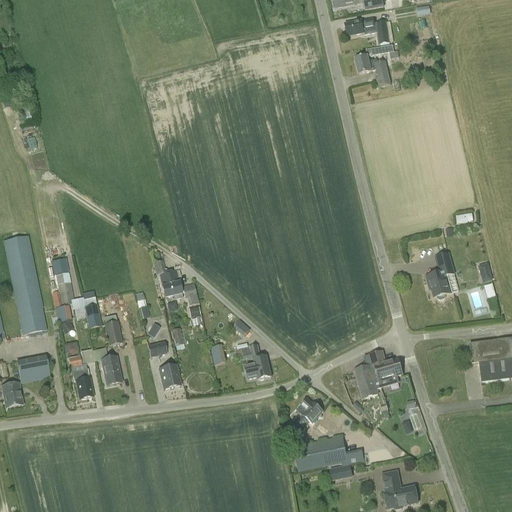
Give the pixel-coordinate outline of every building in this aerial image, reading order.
[(332,0),(335,11),(364,5),(366,11),(384,8),(381,0),(332,0)] [(417,18),(431,16),(429,7),(416,9),(417,18)] [(364,37),(376,35),(378,47),(389,45),(389,44),(394,44),(390,23),(386,24),(386,22),(374,25),(373,21),(362,23),(361,22),(345,26),(347,38),(363,35),(364,37)] [(368,62),(367,59),(389,54),(390,60),(399,59),(398,53),(394,53),(393,47),(366,51),(367,58),(354,61),(358,76),(376,72),(380,89),(390,86),(385,63),(378,65),(377,60),(368,62)] [(457,224),(473,221),(472,214),(456,217),(457,224)] [(453,230),(445,231),(446,239),(454,238),(453,230)] [(3,242),(22,337),(47,332),(28,237),(3,242)] [(444,297),(450,295),(446,278),(453,275),(447,255),(435,259),(439,274),(425,278),(428,287),(430,286),(434,300),(437,299),(437,301),(439,302),(443,301),(445,299),(444,297)] [(66,261),(51,264),(54,277),(68,274),(66,261)] [(172,299),(174,298),(175,301),(182,300),(176,272),(167,274),(166,271),(165,271),(163,262),(153,264),(156,277),(159,277),(164,300),(165,300),(166,302),(167,303),(171,303),(172,301),(172,299)] [(483,285),(492,282),(488,265),(478,268),(483,285)] [(59,293),(52,295),(58,324),(71,321),(68,308),(62,309),(62,307),(74,304),(68,274),(55,277),(59,293)] [(194,285),(182,288),(184,298),(187,298),(189,308),(199,306),(197,295),(194,285)] [(485,287),(488,299),(496,297),(492,285),(485,287)] [(82,295),(81,295),(82,300),(83,302),(95,299),(93,293),(82,295)] [(149,319),(145,301),(137,303),(138,310),(140,309),(143,320),(149,319)] [(76,322),(86,320),(84,309),(83,310),(82,303),(75,304),(77,311),(74,312),(76,322)] [(169,313),(177,311),(176,303),(167,304),(169,313)] [(97,307),(84,309),(86,320),(88,331),(101,328),(97,307)] [(199,308),(192,309),(194,318),(200,317),(199,308)] [(122,345),(117,323),(103,326),(108,348),(122,345)] [(180,330),(172,332),(176,347),(183,346),(180,330)] [(511,339),(469,345),(472,366),(479,365),(481,385),(509,381),(507,362),(511,361),(511,339)] [(266,357),(261,359),(258,346),(237,351),(235,341),(226,343),(227,352),(231,351),(231,354),(229,355),(231,363),(237,362),(237,363),(248,361),(248,362),(252,361),(252,360),(257,382),(271,379),(266,357)] [(164,344),(148,348),(150,360),(167,356),(164,344)] [(99,351),(101,363),(106,388),(122,384),(116,359),(108,361),(105,350),(99,351)] [(362,401),(378,396),(374,383),(378,382),(378,383),(387,380),(389,385),(390,386),(397,384),(398,383),(397,378),(402,376),(398,361),(385,364),(382,353),(369,357),(372,368),(370,369),(369,367),(354,371),(362,401)] [(88,380),(87,371),(84,356),(67,360),(70,370),(71,370),(74,383),(75,383),(79,402),(93,399),(89,380),(88,380)] [(46,357),(16,363),(21,385),(50,380),(46,357)] [(163,392),(180,388),(176,367),(158,371),(163,392)] [(6,410),(23,407),(18,386),(1,389),(6,410)] [(308,423),(312,426),(322,413),(313,405),(312,405),(307,400),(296,412),(302,417),(293,428),(301,435),(305,430),(303,428),(308,423)] [(414,402),(406,403),(407,411),(415,410),(414,402)] [(356,403),(352,407),(357,412),(360,415),(363,412),(360,409),(361,408),(356,403)] [(388,412),(381,414),(383,420),(390,418),(388,412)] [(341,466),(342,469),(364,464),(362,451),(346,455),(342,438),(305,446),(304,441),(291,443),(298,475),(341,466)] [(330,472),(332,483),(353,479),(350,467),(330,472)] [(387,511),(388,511),(418,506),(414,489),(401,492),(397,474),(382,477),(386,495),(384,495),(387,511)]
